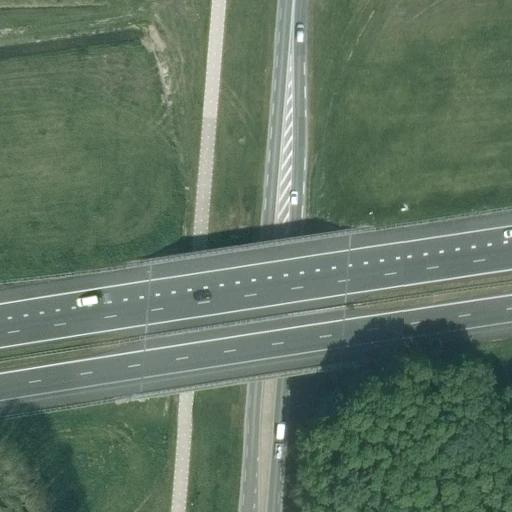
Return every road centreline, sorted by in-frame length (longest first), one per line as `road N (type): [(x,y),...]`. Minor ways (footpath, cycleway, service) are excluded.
road 1 (motorway): [(511,254),(0,334)]
road 2 (motorway): [(0,389),(511,311)]
road 3 (primary): [(287,0),(247,511)]
road 4 (primary): [(273,511),(301,0)]
